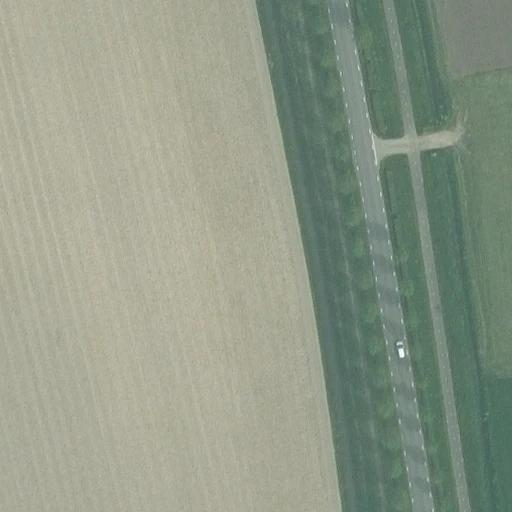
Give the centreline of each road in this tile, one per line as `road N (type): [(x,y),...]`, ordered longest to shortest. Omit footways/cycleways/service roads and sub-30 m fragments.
road 1 (track): [(247,0),(313,345),(334,511)]
road 2 (track): [(296,0),(382,511)]
road 3 (tertiary): [(420,511),(335,0)]
